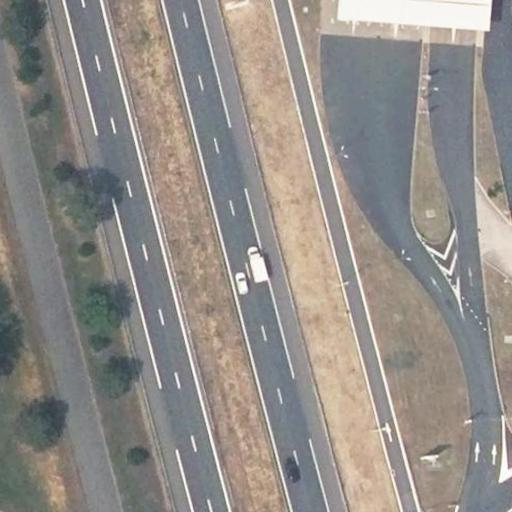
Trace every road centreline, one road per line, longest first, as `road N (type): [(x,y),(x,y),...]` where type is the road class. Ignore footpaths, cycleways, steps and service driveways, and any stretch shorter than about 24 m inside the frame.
road 1 (motorway): [(313,511),(182,0)]
road 2 (motorway): [(82,0),(211,511)]
